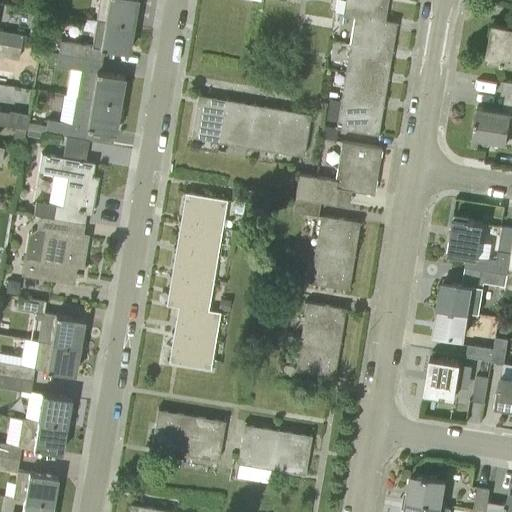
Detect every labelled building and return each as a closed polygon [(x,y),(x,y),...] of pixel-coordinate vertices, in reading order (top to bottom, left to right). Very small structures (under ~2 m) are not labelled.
[(99,0),(96,19),(132,24),(135,0),(99,0)] [(382,20),(385,0),(345,0),(343,15),(394,23),(394,22),(382,20)] [(389,50),(394,23),(343,15),(343,16),(355,18),(350,44),(389,50)] [(96,19),(91,46),(103,48),(127,52),(132,24),(96,19)] [(511,25),(492,22),(485,58),(511,63),(511,25)] [(0,43),(20,47),(22,34),(0,30),(0,43)] [(59,41),(57,54),(101,61),(103,48),(91,46),(59,41)] [(0,55),(18,59),(20,47),(0,43),(0,55)] [(385,78),(389,50),(350,44),(346,72),(385,78)] [(49,52),(40,51),(39,56),(56,60),(57,54),(49,52)] [(101,61),(57,54),(56,60),(55,66),(79,70),(75,96),(118,103),(123,76),(99,72),(101,61)] [(380,106),(385,78),(346,72),(341,99),(380,106)] [(511,80),(503,79),(501,92),(504,93),(501,110),(477,106),(477,107),(472,135),(507,141),(507,140),(511,140),(511,80)] [(90,127),(114,131),(118,103),(75,96),(70,124),(46,119),(45,126),(26,123),(25,129),(27,129),(39,131),(44,132),(87,139),(90,127)] [(219,140),(226,101),(197,96),(191,135),(219,140)] [(375,134),(380,106),(341,99),(337,128),(349,130),(375,134)] [(247,145),(253,106),(226,101),(219,140),(247,145)] [(274,149),(281,111),(253,106),(247,145),(274,149)] [(0,124),(6,126),(9,113),(0,111),(0,124)] [(26,123),(28,114),(9,111),(9,113),(6,126),(14,127),(25,129),(26,123)] [(281,111),(274,149),(302,154),(309,115),(281,111)] [(25,129),(14,127),(12,140),(22,142),(25,129)] [(298,173),(294,197),(319,201),(335,203),(337,187),(373,193),(380,147),(341,140),(334,179),(298,173)] [(189,141),(188,148),(198,150),(199,143),(189,141)] [(38,215),(84,223),(86,213),(91,214),(98,174),(92,173),(94,162),(40,153),(37,171),(66,176),(61,206),(41,202),(38,215)] [(180,221),(221,228),(226,200),(185,193),(180,221)] [(318,206),(319,201),(294,197),(292,211),(314,214),(317,215),(318,206)] [(244,201),(236,199),(234,212),(242,213),(244,201)] [(82,233),(84,223),(38,215),(36,229),(43,230),(38,258),(23,256),(20,274),(74,283),(76,273),(81,274),(88,234),(82,233)] [(314,249),(352,255),(357,221),(319,215),(314,249)] [(447,252),(466,255),(477,256),(482,222),(478,221),(478,220),(473,219),(473,220),(451,217),(447,252)] [(216,255),(221,228),(180,221),(176,249),(216,255)] [(498,249),(511,251),(511,241),(511,227),(502,226),(498,249)] [(212,283),(216,255),(176,249),(171,276),(212,283)] [(346,289),(352,255),(314,249),(308,282),(346,289)] [(506,274),(508,269),(511,251),(498,249),(496,258),(477,256),(466,255),(464,266),(506,274)] [(505,285),(506,274),(464,266),(462,283),(443,280),(438,306),(469,311),(479,312),(484,281),(505,285)] [(207,309),(212,283),(171,276),(167,303),(219,312),(219,311),(213,310),(207,309)] [(9,292),(14,290),(15,284),(10,280),(5,282),(4,289),(9,292)] [(34,311),(41,312),(43,312),(45,301),(17,296),(15,308),(34,311)] [(230,299),(221,297),(218,309),(228,311),(230,299)] [(287,299),(285,309),(297,311),(298,301),(287,299)] [(300,335),(337,341),(343,308),(305,302),(300,335)] [(214,340),(219,312),(167,303),(166,304),(178,306),(174,333),(214,340)] [(434,332),(464,338),(469,311),(438,306),(434,332)] [(55,314),(43,312),(41,312),(40,319),(36,340),(38,340),(50,342),(77,347),(82,319),(59,315),(59,314),(55,313),(55,314)] [(511,327),(511,318),(500,317),(499,331),(507,332),(511,327)] [(209,368),(214,340),(174,333),(169,361),(209,368)] [(332,375),(337,341),(300,335),(294,369),(332,375)] [(495,336),(493,347),(491,359),(491,362),(502,363),(504,364),(504,361),(508,337),(495,336)] [(73,374),(77,347),(50,342),(38,340),(34,368),(49,371),(49,370),(73,374)] [(491,359),(493,347),(468,343),(466,355),(491,359)] [(454,396),(460,361),(430,357),(424,391),(439,394),(439,395),(445,396),(445,395),(454,396)] [(211,359),(210,366),(219,368),(220,360),(211,359)] [(34,367),(2,361),(0,374),(32,379),(34,367)] [(511,362),(504,361),(504,364),(502,363),(496,403),(511,405),(511,362)] [(484,401),(488,376),(477,373),(472,399),(484,401)] [(32,379),(0,374),(0,387),(30,392),(32,379)] [(36,420),(64,425),(69,398),(45,394),(45,393),(41,392),(36,420)] [(184,452),(190,417),(157,411),(151,447),(184,452)] [(190,417),(184,452),(218,458),(224,422),(190,417)] [(17,444),(0,441),(0,454),(19,458),(21,446),(32,448),(32,449),(36,449),(60,453),(64,425),(36,420),(21,418),(17,444)] [(270,467),(276,431),(243,425),(237,462),(270,467)] [(276,431),(270,467),(304,473),(310,437),(276,431)] [(19,458),(0,454),(0,468),(16,471),(19,458)] [(182,467),(183,460),(183,459),(174,458),(174,459),(173,466),(182,467)] [(23,500),(52,504),(56,477),(33,473),(33,472),(17,469),(15,484),(25,485),(23,500)] [(440,505),(444,479),(427,476),(428,475),(422,474),(422,476),(411,474),(407,500),(440,505)] [(476,511),(485,511),(489,488),(477,486),(472,511),(476,511)] [(511,511),(511,491),(509,490),(502,511),(511,511)] [(23,500),(21,511),(50,511),(52,504),(23,500)] [(447,511),(449,507),(440,505),(407,500),(404,511),(447,511)]
